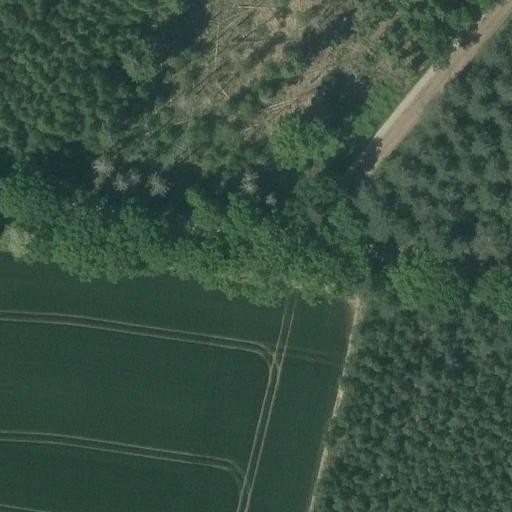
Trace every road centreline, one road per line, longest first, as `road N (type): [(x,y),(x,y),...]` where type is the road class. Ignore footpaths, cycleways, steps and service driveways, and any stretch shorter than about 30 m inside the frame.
road 1 (track): [(0,204),(310,242)]
road 2 (track): [(507,0),(310,242)]
road 3 (track): [(310,242),(511,265)]
